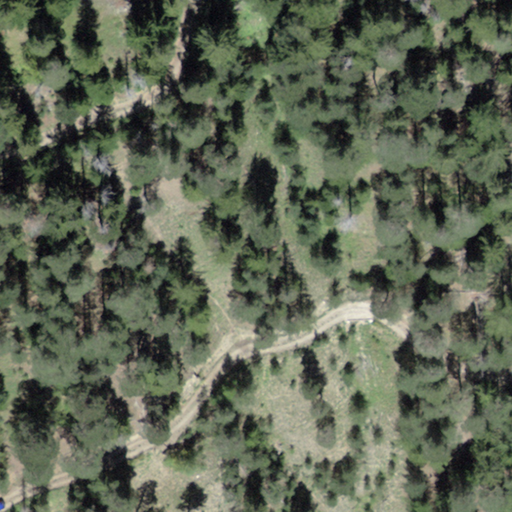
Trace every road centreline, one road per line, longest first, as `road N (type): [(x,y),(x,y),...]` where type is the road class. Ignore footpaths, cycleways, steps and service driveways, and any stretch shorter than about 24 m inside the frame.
road 1 (track): [(0,505),(151,439),(241,349),(370,308),(441,356),(511,364)]
road 2 (track): [(197,0),(161,90),(0,149)]
